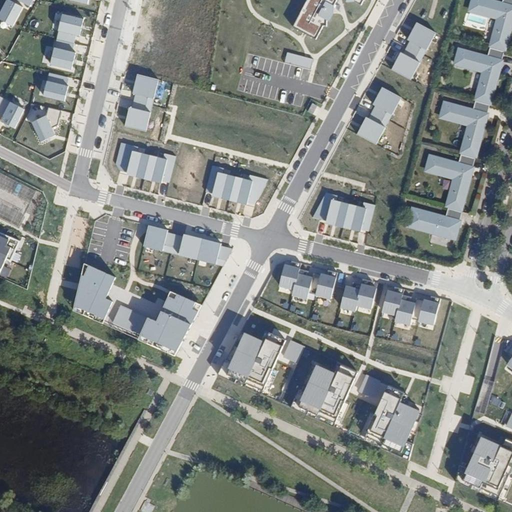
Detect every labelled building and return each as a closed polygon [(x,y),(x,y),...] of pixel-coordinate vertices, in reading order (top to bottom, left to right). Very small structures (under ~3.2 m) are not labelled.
[(37,1),(35,0),(14,0),(2,22),(20,31),(37,1)] [(302,0),(290,25),(313,38),(334,0),(350,0),(356,4),(358,0),(302,0)] [(511,0),(503,0),(502,2),(493,0),(472,0),(470,10),(499,18),(495,31),(509,35),(511,23),(511,0)] [(89,23),(67,18),(63,39),(85,44),(89,23)] [(433,33),(416,24),(391,69),(409,78),(433,33)] [(509,35),(495,31),(492,44),(505,48),(509,35)] [(502,61),(504,51),(490,47),(487,56),(459,48),(455,64),(483,71),(479,86),(494,90),(499,71),(498,70),(501,61),(502,61)] [(77,55),(58,51),(54,69),(74,73),(77,55)] [(154,81),(136,76),(124,128),(143,132),(154,81)] [(73,88),(52,83),(47,99),(69,105),(73,88)] [(400,94),(381,85),(356,134),(376,143),(400,94)] [(494,90),(479,86),(475,99),(490,103),(494,90)] [(490,105),(475,100),(473,109),(444,102),(440,117),(468,125),(465,140),(479,143),(485,124),(483,124),(486,114),(487,114),(490,105)] [(34,113),(14,104),(6,122),(27,131),(34,113)] [(64,143),(52,113),(36,120),(49,149),(64,143)] [(479,143),(465,140),(462,152),(476,156),(479,143)] [(136,147),(119,143),(115,163),(120,172),(168,183),(175,156),(163,153),(161,159),(134,152),(136,147)] [(454,178),(451,192),(465,197),(470,177),(469,177),(471,167),(473,168),(475,158),(461,154),(459,163),(431,155),(426,170),(454,178)] [(220,169),(209,167),(205,192),(252,204),(265,179),(248,175),(247,181),(220,175),(220,169)] [(451,192),(447,205),(461,209),(465,197),(451,192)] [(380,209),(330,194),(318,223),(372,239),(380,209)] [(460,221),(462,212),(448,208),(446,217),(413,208),(408,226),(455,238),(458,227),(456,226),(457,220),(460,221)] [(235,246),(145,224),(141,251),(221,271),(235,246)] [(0,271),(4,267),(11,247),(7,239),(0,235),(0,271)] [(113,276),(77,260),(67,306),(179,360),(201,305),(167,288),(155,321),(108,299),(113,276)] [(300,268),(284,264),(277,292),(291,295),(289,301),(307,305),(308,300),(314,301),(316,296),(331,299),(337,273),(328,271),(327,275),(321,273),(320,278),(299,273),(300,268)] [(376,287),(361,283),(360,288),(346,285),(340,308),(356,312),(357,306),(371,309),(376,287)] [(402,294),(388,290),(381,317),(395,320),(393,326),(410,330),(411,325),(433,330),(441,302),(423,297),(422,300),(416,299),(415,303),(401,299),(402,294)] [(266,348),(246,339),(230,373),(270,391),(293,342),(274,333),(266,348)] [(364,381),(325,365),(307,406),(346,422),(364,381)] [(411,396),(390,387),(370,436),(412,453),(426,419),(405,411),(411,396)] [(511,483),(511,453),(484,442),(472,477),(508,494),(511,483)] [(140,510),(143,511),(151,511),(155,505),(145,500),(140,510)]
